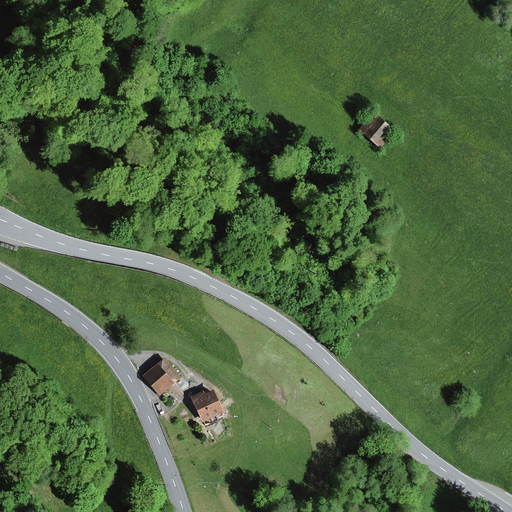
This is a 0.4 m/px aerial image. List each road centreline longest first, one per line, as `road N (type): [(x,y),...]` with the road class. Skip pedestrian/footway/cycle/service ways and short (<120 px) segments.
road 1 (secondary): [(0,219),(54,244),(151,263),(257,309),(304,342),(418,452),(506,511)]
road 2 (secondary): [(183,511),(125,369),(68,314),(0,274)]
